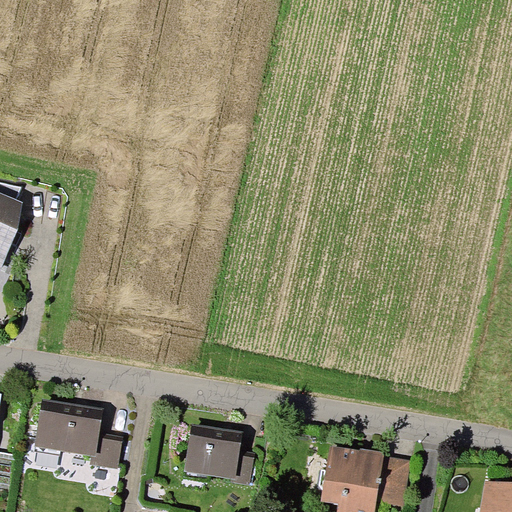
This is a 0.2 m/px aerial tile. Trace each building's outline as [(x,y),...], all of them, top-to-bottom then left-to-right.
[(0,268),(14,236),(15,233),(18,216),(10,213),(20,191),(0,186),(0,268)] [(95,438),(98,417),(42,407),(36,446),(58,449),(58,451),(91,456),(89,466),(115,470),(119,442),(95,438)] [(235,456),(238,439),(192,432),(185,471),(230,479),(230,484),(247,486),(251,458),(235,456)] [(378,467),(377,462),(333,455),(328,459),(326,475),(320,474),(317,489),(330,507),(342,509),(341,511),(376,511),(377,511),(373,506),(374,496),(386,498),(388,487),(375,485),(378,467)] [(511,511),(511,491),(486,488),(485,491),(488,492),(486,508),(491,509),(490,511),(511,511)]
